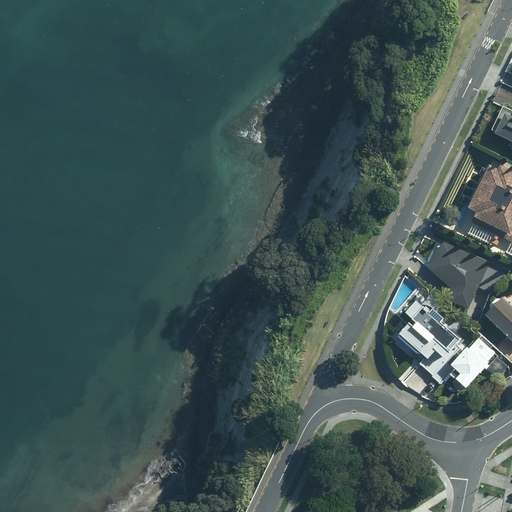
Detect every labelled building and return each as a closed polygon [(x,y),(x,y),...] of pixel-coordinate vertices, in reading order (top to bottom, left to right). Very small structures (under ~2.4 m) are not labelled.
[(511,116),(510,120),(500,115),(491,136),(510,145),(507,152),(511,154),(511,116)] [(511,170),(498,164),(493,174),(482,168),(462,211),(474,216),(470,225),(511,243),(511,170)] [(447,290),(444,300),(463,309),(484,265),(440,245),(428,271),(447,290)] [(511,347),(511,312),(510,314),(495,301),(479,318),(511,347)] [(397,324),(400,327),(393,335),(421,360),(428,352),(438,361),(454,344),(412,307),(397,324)] [(506,367),(492,355),(493,354),(477,341),(465,355),(459,350),(443,368),(453,376),(449,380),(461,390),(482,366),(496,378),(506,367)]
